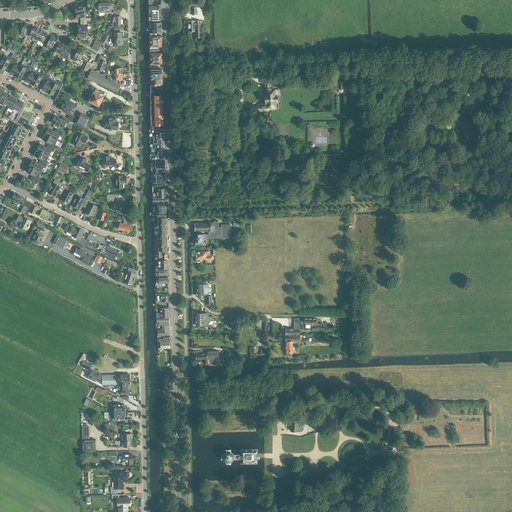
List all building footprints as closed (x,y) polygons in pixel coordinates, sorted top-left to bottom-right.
[(153,5),(153,3),(152,1),(154,1),(153,0),(148,0),(149,5),(149,10),(161,10),(161,5),(153,5)] [(186,12),(191,12),(191,7),(197,7),(196,0),(186,0),(187,7),(186,7),(186,12)] [(86,10),(85,7),(88,6),(87,2),(81,4),(82,5),(73,7),(74,10),(75,10),(76,13),(86,10)] [(99,5),(95,5),(96,9),(96,11),(99,11),(99,13),(105,13),(104,2),(99,3),(99,5)] [(110,2),(104,2),(105,13),(111,13),(111,14),(112,14),(112,13),(114,9),(115,9),(116,5),(113,4),(110,4),(110,2)] [(112,13),(112,14),(114,15),(114,24),(121,24),(121,16),(119,16),(119,15),(120,12),(114,9),(112,13)] [(76,19),(86,17),(85,14),(87,14),(86,10),(76,13),(77,16),(76,16),(76,19)] [(149,20),(161,20),(161,10),(149,10),(149,20)] [(195,21),(188,21),(188,32),(189,32),(189,33),(193,33),(193,32),(195,32),(195,38),(201,38),(201,21),(195,21)] [(26,30),(28,25),(25,23),(24,25),(21,23),(17,31),(21,32),(20,34),(26,37),(27,35),(28,31),(26,30)] [(36,28),(34,27),(32,31),(29,29),(28,31),(27,35),(32,38),(32,39),(35,41),(40,29),(36,27),(36,28)] [(46,41),(47,38),(45,37),(47,33),(44,32),(44,31),(40,29),(35,41),(37,42),(38,41),(44,44),(46,41)] [(158,36),(158,33),(150,33),(150,42),(162,41),(162,36),(158,36)] [(55,46),(57,42),(53,40),(54,38),(51,37),(48,42),(46,41),(44,44),(43,47),(48,49),(49,47),(53,49),(54,46),(55,46)] [(150,50),(158,50),(158,47),(162,47),(162,41),(150,42),(150,50)] [(62,45),(59,44),(57,48),(55,46),(54,46),(53,49),(51,52),(58,55),(58,56),(60,57),(66,46),(62,44),(62,45)] [(70,61),(70,59),(73,55),(70,54),(72,50),(69,49),(70,48),(66,46),(60,57),(63,59),(63,58),(70,61)] [(81,61),(84,54),(81,52),(82,51),(79,49),(76,54),(73,53),(73,55),(70,59),(76,62),(77,60),(81,61)] [(158,53),(158,50),(150,50),(151,59),(162,58),(162,53),(158,53)] [(8,57),(6,55),(5,57),(3,60),(3,59),(1,63),(2,63),(0,66),(5,70),(9,63),(11,64),(15,58),(12,56),(11,58),(8,57)] [(16,76),(22,64),(17,61),(18,59),(15,58),(11,64),(14,66),(10,73),(16,76)] [(151,67),(153,67),(159,67),(159,64),(162,64),(162,58),(151,59),(151,67)] [(96,70),(99,63),(93,61),(92,64),(88,61),(84,70),(89,72),(91,68),(96,70)] [(100,64),(97,71),(101,72),(101,71),(105,73),(108,65),(107,65),(107,63),(101,61),(100,64)] [(27,66),(22,64),(16,76),(16,75),(21,78),(25,71),(27,72),(31,66),(28,65),(27,66)] [(111,67),(111,65),(108,65),(108,74),(122,74),(122,68),(114,68),(114,67),(111,67)] [(32,84),(38,72),(33,69),(34,68),(31,66),(27,72),(30,74),(26,81),(32,84)] [(153,70),(153,67),(151,67),(151,79),(155,79),(155,82),(153,82),(153,85),(151,85),(151,86),(156,86),(163,86),(162,70),(158,70),(158,69),(153,70)] [(117,92),(120,85),(116,83),(115,83),(108,80),(102,76),(103,74),(96,71),(92,69),(88,78),(117,92)] [(43,75),(38,72),(32,84),(37,86),(41,79),(43,81),(47,74),(44,73),(43,75)] [(48,92),(54,80),(49,78),(50,76),(47,74),(43,81),(46,82),(42,90),(48,92)] [(115,83),(116,80),(123,80),(122,74),(108,74),(108,80),(115,83)] [(59,83),(54,80),(48,92),(53,95),(57,88),(60,89),(63,83),(60,81),(59,83)] [(271,90),(270,80),(265,81),(265,97),(264,97),(264,101),(265,101),(266,106),(258,106),(258,111),(270,110),(270,108),(275,107),(275,101),(277,101),(277,96),(275,96),(275,89),(271,90)] [(343,91),(343,88),(346,88),(346,82),(335,82),(335,84),(335,88),(339,88),(339,91),(340,92),(342,92),(343,91)] [(63,83),(60,89),(68,93),(70,90),(63,83)] [(156,88),(156,86),(151,86),(151,100),(153,100),(153,96),(163,96),(163,88),(156,88)] [(100,95),(101,92),(96,89),(95,92),(94,92),(92,96),(90,95),(89,97),(91,98),(90,101),(99,106),(104,97),(100,95)] [(4,92),(0,100),(0,103),(3,105),(9,95),(6,94),(7,93),(4,92)] [(9,95),(3,105),(4,106),(4,104),(9,106),(14,97),(11,96),(9,95)] [(151,126),(164,126),(163,96),(153,96),(153,100),(151,100),(151,126)] [(9,106),(8,108),(13,110),(18,100),(16,99),(16,98),(14,97),(9,106)] [(18,100),(13,110),(13,111),(14,109),(20,112),(24,103),(24,102),(21,101),(20,101),(18,100)] [(74,104),(68,101),(68,103),(65,102),(64,104),(64,103),(62,107),(63,107),(62,109),(65,111),(65,112),(70,115),(68,119),(70,120),(85,128),(86,126),(88,122),(91,116),(81,111),(77,118),(70,114),(75,106),(73,106),(74,104)] [(62,120),(55,116),(52,122),(56,123),(55,124),(59,126),(59,125),(62,127),(62,126),(64,127),(65,125),(66,122),(68,123),(70,120),(68,119),(63,116),(62,120)] [(116,121),(116,118),(110,117),(110,122),(106,121),(105,129),(118,130),(118,123),(115,122),(115,121),(116,121)] [(12,122),(10,127),(21,133),(22,130),(21,130),(22,127),(12,122)] [(10,127),(7,132),(18,137),(19,134),(19,135),(21,133),(10,127)] [(56,132),(49,129),(46,134),(58,140),(60,135),(62,136),(64,133),(57,129),(56,132)] [(4,130),(2,134),(5,136),(16,142),(17,139),(16,139),(18,137),(7,132),(4,130)] [(85,143),(88,137),(79,132),(73,144),(79,147),(82,141),(85,143)] [(55,149),(57,146),(55,145),(58,140),(46,134),(43,139),(50,143),(49,146),(55,149)] [(3,140),(3,141),(13,146),(14,144),(15,144),(16,142),(5,136),(3,140)] [(3,141),(0,145),(11,151),(12,149),(12,148),(13,146),(3,141)] [(0,150),(9,155),(10,153),(9,153),(11,151),(0,145),(2,146),(0,150)] [(47,148),(41,145),(38,150),(37,150),(49,156),(52,151),(54,152),(55,149),(49,146),(47,148)] [(0,150),(0,156),(6,160),(7,157),(8,157),(9,155),(0,150)] [(47,165),(48,162),(47,161),(49,156),(37,150),(35,155),(42,159),(40,162),(47,165)] [(87,171),(90,165),(85,163),(87,159),(80,156),(76,165),(87,171)] [(110,159),(110,156),(103,156),(103,166),(116,166),(116,159),(110,159)] [(39,164),(32,161),(30,166),(29,166),(41,172),(44,167),(45,168),(47,165),(40,162),(39,164)] [(165,161),(156,161),(152,161),(152,165),(156,165),(156,174),(165,173),(165,161)] [(65,173),(68,168),(61,164),(58,170),(65,173)] [(39,181),(40,178),(38,177),(41,172),(29,166),(26,171),(34,175),(32,178),(39,181)] [(116,189),(123,189),(123,183),(126,183),(126,176),(116,176),(116,189)] [(31,180),(24,177),(21,182),(25,184),(24,185),(28,186),(31,187),(32,188),(34,185),(35,183),(37,184),(39,181),(32,178),(31,180)] [(65,184),(56,179),(55,180),(53,183),(48,192),(51,194),(51,195),(52,194),(55,196),(58,191),(61,192),(65,184)] [(68,203),(73,193),(66,190),(68,186),(65,184),(61,192),(64,194),(61,199),(65,201),(65,202),(66,202),(68,203)] [(153,198),(166,198),(166,189),(158,189),(158,193),(153,193),(153,198)] [(15,193),(12,199),(15,200),(14,202),(18,204),(19,203),(24,205),(28,207),(27,208),(30,210),(31,208),(33,204),(26,200),(26,199),(22,197),(22,196),(19,195),(15,193)] [(84,199),(77,195),(72,205),(75,207),(76,207),(79,209),(82,203),(85,205),(89,197),(86,196),(84,199)] [(92,216),(98,206),(91,203),(93,199),(89,197),(85,205),(88,207),(85,212),(89,214),(90,215),(92,216)] [(125,213),(127,207),(121,205),(123,202),(116,200),(113,209),(125,213)] [(33,205),(30,212),(34,214),(36,211),(41,213),(40,214),(39,216),(48,220),(51,213),(43,209),(43,210),(38,207),(33,205)] [(166,210),(154,210),(154,213),(158,213),(158,217),(159,217),(159,218),(167,218),(166,216),(166,213),(166,210)] [(104,220),(106,213),(101,211),(98,219),(104,220)] [(19,215),(16,221),(20,223),(18,228),(24,230),(24,229),(27,230),(32,221),(24,217),(23,217),(22,217),(19,215)] [(128,225),(130,220),(125,219),(124,223),(124,224),(120,222),(119,228),(123,229),(123,230),(130,232),(131,226),(128,225)] [(219,229),(219,221),(215,221),(215,222),(214,222),(213,222),(209,222),(208,223),(195,223),(195,231),(208,231),(209,232),(209,235),(209,239),(231,238),(231,225),(222,225),(222,229),(219,229)] [(37,222),(34,227),(45,232),(47,227),(37,222)] [(76,228),(70,225),(67,231),(73,234),(72,236),(78,239),(77,240),(80,242),(82,238),(80,237),(84,230),(77,227),(76,228)] [(36,231),(32,240),(34,241),(33,242),(37,245),(38,243),(40,244),(44,235),(36,231)] [(98,238),(89,234),(87,238),(96,242),(98,238)] [(205,235),(205,234),(196,234),(196,239),(196,240),(196,244),(205,244),(205,239),(209,239),(209,235),(205,235)] [(67,240),(59,236),(55,244),(63,248),(67,240)] [(104,245),(100,252),(105,254),(105,253),(108,254),(107,256),(115,260),(117,257),(120,259),(120,258),(123,253),(122,253),(120,252),(121,252),(119,251),(119,252),(108,247),(104,245)] [(72,254),(91,264),(95,255),(81,248),(80,250),(77,248),(73,254),(72,254)] [(168,260),(168,255),(162,255),(162,253),(161,253),(160,252),(157,252),(157,257),(156,258),(156,260),(158,260),(158,261),(159,261),(159,260),(168,260)] [(210,255),(210,252),(197,252),(197,254),(196,254),(197,259),(197,261),(201,261),(201,259),(206,259),(206,260),(213,260),(213,255),(210,255)] [(97,255),(94,261),(100,264),(103,257),(97,255)] [(158,261),(158,260),(156,260),(156,261),(159,261),(159,266),(156,266),(156,277),(168,277),(168,260),(159,260),(159,261),(158,261)] [(136,273),(134,272),(135,270),(128,268),(126,273),(122,272),(121,274),(135,279),(136,273)] [(133,284),(135,279),(121,274),(120,277),(125,278),(124,281),(133,284)] [(156,285),(159,285),(159,284),(168,283),(168,277),(156,277),(156,285)] [(208,284),(198,285),(198,295),(207,295),(207,296),(207,304),(212,304),(214,304),(214,300),(212,300),(212,297),(212,296),(208,296),(208,294),(208,284)] [(157,318),(169,317),(169,308),(161,308),(161,313),(156,313),(157,316),(157,318)] [(169,330),(169,317),(157,318),(157,322),(159,322),(160,325),(165,325),(165,330),(169,330)] [(299,342),(299,318),(294,319),(294,329),(285,329),(286,341),(290,341),(290,342),(293,342),(299,342)] [(293,347),(293,342),(290,342),(286,342),(286,353),(293,353),(293,349),(294,349),(294,347),(293,347)] [(203,353),(203,351),(194,351),(194,354),(196,354),(196,359),(204,359),(204,364),(207,364),(207,359),(207,353),(203,353)] [(216,352),(216,351),(207,352),(207,353),(207,359),(209,359),(209,361),(214,361),(214,359),(216,359),(216,358),(219,358),(218,352),(216,352)] [(90,370),(92,365),(84,361),(81,366),(90,370)] [(88,372),(86,378),(95,382),(96,380),(100,382),(103,383),(103,381),(102,375),(92,370),(90,373),(88,372)] [(118,375),(102,375),(103,381),(103,383),(103,385),(114,385),(118,385),(118,381),(123,381),(123,380),(130,379),(130,374),(118,374),(118,375)] [(123,381),(118,381),(118,385),(119,385),(119,394),(122,394),(129,394),(129,385),(130,385),(130,379),(123,380),(123,381)] [(106,391),(104,390),(97,387),(96,389),(95,390),(105,395),(106,391)] [(301,432),(302,421),(292,421),(291,431),(301,432)] [(89,439),(89,426),(83,426),(83,452),(96,452),(95,439),(89,439)] [(231,461),(234,458),(241,458),(241,463),(257,463),(257,458),(260,458),(260,456),(260,453),(257,453),(257,449),(241,449),(241,454),(234,454),(231,451),(231,449),(226,449),(226,451),(223,454),(221,454),(221,459),(223,459),(227,462),(227,464),(231,463),(231,461)] [(122,456),(119,456),(119,461),(123,461),(123,464),(124,464),(133,464),(132,456),(132,454),(122,455),(122,456)] [(111,493),(117,493),(117,488),(123,488),(123,481),(127,481),(127,477),(128,476),(128,473),(127,473),(127,472),(114,473),(115,487),(111,487),(111,493)] [(119,495),(112,495),(113,501),(117,501),(118,506),(119,506),(119,509),(128,509),(128,505),(131,505),(131,498),(129,498),(129,497),(124,497),(124,498),(119,499),(119,495)]
